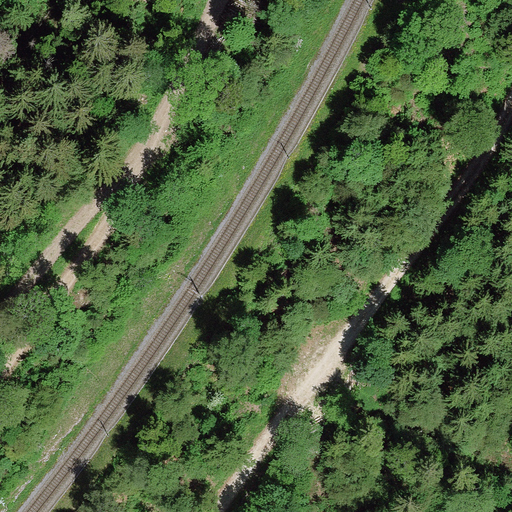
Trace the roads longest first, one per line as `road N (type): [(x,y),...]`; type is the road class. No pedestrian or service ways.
road 1 (track): [(511,109),(220,511)]
road 2 (track): [(0,385),(78,280),(140,168)]
road 3 (track): [(0,328),(65,241),(140,168)]
road 4 (track): [(140,168),(218,0)]
